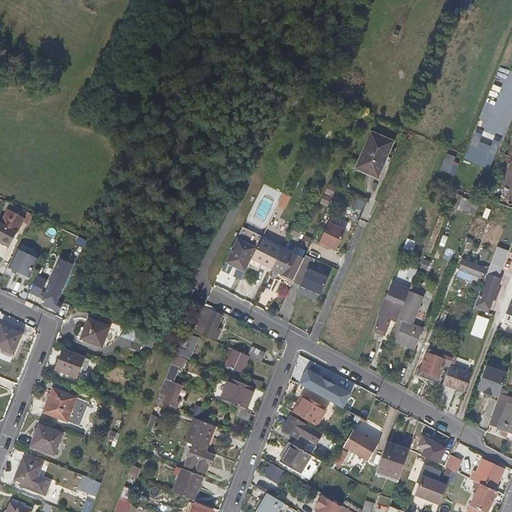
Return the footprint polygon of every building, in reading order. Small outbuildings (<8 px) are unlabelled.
[(461,0),(459,7),(470,10),(473,0),(461,0)] [(376,179),(391,144),(371,135),(356,170),(376,179)] [(441,170),(454,175),(460,159),(447,154),(441,170)] [(312,207),(318,194),(310,190),(304,203),(312,207)] [(470,212),(475,200),(462,194),(457,207),(470,212)] [(0,214),(2,216),(9,203),(5,201),(0,212),(0,214)] [(0,239),(9,244),(24,218),(7,210),(0,222),(0,239)] [(28,225),(30,221),(33,215),(28,213),(23,223),(28,225)] [(39,224),(41,219),(33,215),(30,221),(39,224)] [(251,259),(257,247),(243,241),(254,221),(246,217),(241,228),(239,233),(230,249),(221,268),(232,273),(235,266),(245,271),(251,259)] [(335,250),(344,230),(326,223),(323,230),(317,245),(324,248),(325,246),(335,250)] [(66,252),(70,246),(55,238),(51,245),(66,252)] [(271,269),(280,249),(261,239),(257,247),(251,259),(271,269)] [(302,260),(301,259),(305,252),(295,246),(290,253),(281,248),(280,249),(271,269),(268,275),(290,287),(292,282),(297,271),(302,260)] [(500,272),(508,252),(497,247),(488,268),(500,272)] [(28,277),(37,259),(18,250),(10,268),(28,277)] [(319,297),(328,278),(310,269),(315,260),(305,256),(302,260),(297,271),(292,282),(299,286),(298,287),(319,297)] [(474,274),(477,267),(463,261),(460,268),(468,272),(467,275),(470,276),(471,274),(474,274)] [(57,299),(66,280),(70,270),(62,267),(60,271),(54,268),(42,293),(39,299),(43,301),(42,303),(58,311),(62,303),(57,299)] [(495,298),(497,295),(495,292),(487,289),(492,277),(487,275),(479,293),(474,307),(485,311),(486,307),(489,308),(492,300),(495,298)] [(396,322),(409,291),(390,283),(378,314),(380,315),(374,331),(383,335),(390,319),(396,322)] [(412,322),(423,293),(410,288),(409,291),(396,322),(391,335),(396,337),(404,319),(412,322)] [(467,322),(473,307),(449,297),(446,306),(463,313),(461,320),(467,322)] [(511,325),(511,299),(503,322),(511,325)] [(219,331),(214,329),(221,315),(207,309),(200,324),(205,327),(202,333),(215,339),(219,331)] [(101,346),(109,327),(88,319),(84,329),(85,330),(82,339),(101,346)] [(416,345),(424,327),(412,322),(404,319),(396,337),(416,345)] [(13,353),(21,333),(2,326),(0,329),(0,348),(1,348),(2,352),(8,355),(13,353)] [(151,348),(155,338),(136,331),(133,340),(151,348)] [(193,350),(199,337),(191,335),(189,339),(183,337),(179,347),(177,348),(175,352),(180,354),(189,358),(193,350)] [(76,378),(84,357),(63,349),(55,370),(76,378)] [(447,356),(429,349),(427,352),(446,359),(447,356)] [(240,371),(247,356),(233,350),(226,365),(240,371)] [(268,365),(271,357),(258,351),(255,359),(268,365)] [(439,378),(446,359),(427,352),(420,370),(439,378)] [(183,363),(185,359),(173,354),(170,364),(175,366),(176,363),(182,366),(181,368),(185,369),(187,365),(183,363)] [(330,381),(334,373),(321,366),(311,361),(306,369),(330,381)] [(172,382),(178,367),(175,366),(170,364),(164,378),(172,382)] [(463,392),(471,373),(450,365),(442,384),(463,392)] [(502,386),(507,372),(486,365),(477,388),(483,391),(483,392),(492,395),(492,393),(498,396),(500,393),(502,386)] [(439,378),(420,370),(418,374),(437,382),(439,378)] [(234,386),(236,380),(251,387),(248,393),(250,394),(253,387),(251,386),(236,380),(228,376),(225,382),(234,386)] [(175,398),(181,385),(172,382),(164,378),(159,391),(162,392),(165,394),(161,402),(175,408),(178,400),(175,398)] [(244,407),(250,394),(248,393),(251,387),(236,380),(234,386),(225,382),(223,390),(230,393),(227,400),(244,407)] [(355,407),(364,388),(357,385),(350,401),(349,404),(355,407)] [(506,395),(508,389),(502,386),(500,393),(506,395)] [(66,421),(76,397),(53,388),(44,412),(66,421)] [(364,414),(373,393),(364,388),(355,407),(349,404),(350,401),(342,397),(338,405),(359,418),(366,422),(367,419),(364,414)] [(227,400),(230,393),(223,390),(220,397),(227,400)] [(497,429),(510,397),(506,395),(500,393),(498,396),(488,425),(497,429)] [(314,424),(325,408),(303,394),(292,412),(300,416),(314,424)] [(128,411),(132,399),(126,397),(122,409),(128,411)] [(511,434),(511,397),(510,397),(497,429),(503,431),(501,435),(505,437),(507,432),(511,434)] [(248,420),(250,413),(240,409),(237,415),(248,420)] [(315,443),(320,434),(296,419),(290,415),(281,429),(296,438),(292,444),(302,449),(308,439),(315,443)] [(204,449),(213,426),(192,418),(183,441),(192,445),(204,449)] [(54,455),(63,434),(39,425),(30,446),(54,455)] [(367,460),(374,448),(372,447),(375,442),(359,433),(349,449),(367,460)] [(400,475),(408,453),(391,447),(392,444),(386,441),(375,472),(399,480),(400,475)] [(298,473),(309,454),(302,449),(292,444),(290,443),(279,462),(298,473)] [(409,450),(392,444),(391,447),(408,453),(409,450)] [(210,465),(213,456),(204,452),(205,450),(204,449),(192,445),(184,465),(204,473),(207,464),(210,465)] [(339,465),(347,452),(341,449),(333,462),(339,465)] [(409,478),(417,454),(409,450),(408,453),(400,475),(409,478)] [(131,475),(138,459),(139,460),(142,453),(137,451),(128,474),(131,475)] [(144,477),(149,464),(151,458),(144,455),(136,474),(144,477)] [(33,487),(42,465),(23,457),(14,480),(33,487)] [(456,473),(461,462),(451,457),(446,467),(452,471),(456,473)] [(494,491),(504,470),(496,466),(483,460),(477,472),(474,471),(470,479),(476,483),(494,491)] [(193,500),(202,476),(181,468),(172,491),(193,500)] [(439,506),(446,485),(423,477),(415,497),(439,506)] [(96,496),(100,483),(95,481),(89,493),(96,496)] [(482,511),(487,511),(497,493),(494,491),(476,483),(473,488),(477,491),(470,506),(482,511)] [(30,511),(31,511),(24,509),(29,496),(16,491),(10,507),(7,511),(30,511)] [(277,511),(283,503),(267,493),(262,501),(258,499),(253,507),(257,510),(255,511),(277,511)] [(337,511),(341,506),(323,494),(316,507),(319,509),(317,511),(337,511)] [(82,511),(90,511),(94,504),(87,501),(82,511)] [(117,501),(114,511),(127,511),(129,503),(117,501)] [(209,511),(201,509),(202,506),(194,503),(190,511),(209,511)] [(467,511),(468,510),(454,503),(449,511),(467,511)]
